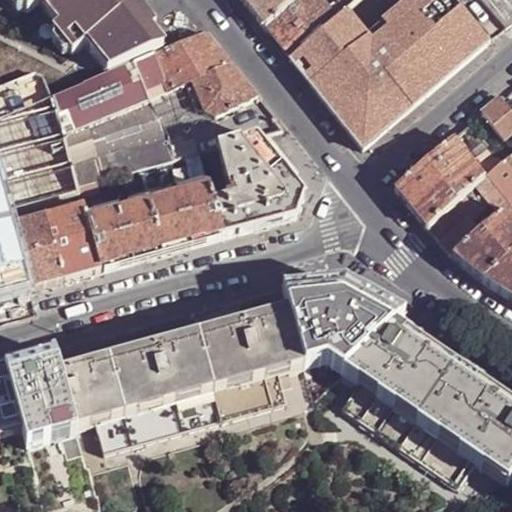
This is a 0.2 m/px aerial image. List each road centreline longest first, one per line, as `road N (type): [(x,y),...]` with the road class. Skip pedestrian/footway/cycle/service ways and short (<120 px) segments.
road 1 (residential): [(0,334),(311,247),(375,212)]
road 2 (unclassified): [(206,0),(356,187)]
road 3 (residential): [(356,187),(511,54)]
road 4 (unclassified): [(375,212),(448,290),(511,328)]
